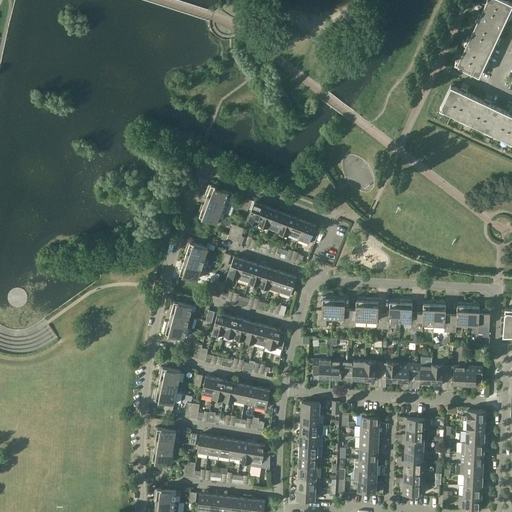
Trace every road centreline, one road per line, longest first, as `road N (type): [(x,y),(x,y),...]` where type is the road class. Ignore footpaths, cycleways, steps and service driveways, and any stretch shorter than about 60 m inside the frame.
road 1 (residential): [(142,511),(156,322),(181,231),(209,170)]
road 2 (residential): [(508,362),(496,349),(499,288),(311,273)]
road 3 (residential): [(503,400),(285,388)]
road 4 (residential): [(311,273),(332,220),(209,170)]
road 5 (residential): [(407,511),(278,508)]
